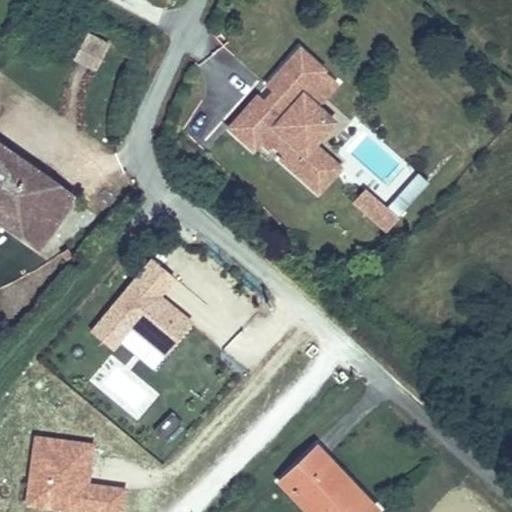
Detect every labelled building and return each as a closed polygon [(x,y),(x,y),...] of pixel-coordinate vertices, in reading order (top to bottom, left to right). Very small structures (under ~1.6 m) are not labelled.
[(83,31),(70,60),(93,70),(106,41),(83,31)] [(323,72),(299,51),(266,88),(277,98),(268,107),(257,97),(228,130),(252,152),(259,144),(268,152),(273,147),(282,156),(278,160),(317,195),(339,170),(313,146),(333,123),(315,108),(302,96),(323,72)] [(302,96),(315,108),(337,84),(323,72),(302,96)] [(56,180),(0,140),(0,220),(18,234),(56,180)] [(361,158),(378,173),(350,206),(381,232),(424,182),(376,141),(361,158)] [(56,180),(18,234),(36,247),(74,193),(56,180)] [(146,253),(84,329),(111,351),(128,330),(162,357),(192,320),(161,295),(176,277),(146,253)] [(315,444),(276,481),(305,511),(376,511),(378,510),(315,444)]
